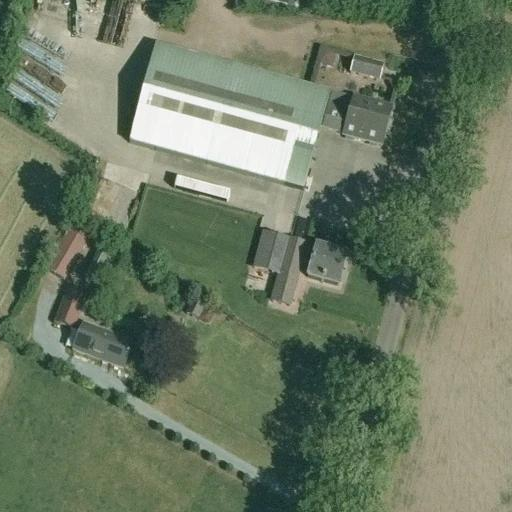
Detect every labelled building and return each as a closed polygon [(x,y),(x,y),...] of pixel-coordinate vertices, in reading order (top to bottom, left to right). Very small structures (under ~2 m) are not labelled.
[(336,53),(319,49),(315,67),(323,70),(333,64),(336,53)] [(328,96),(314,93),(154,50),(128,147),(302,194),(311,159),(319,128),(341,134),(347,113),(325,107),(328,96)] [(361,78),(380,82),(384,67),(354,58),(349,74),(361,78)] [(97,77),(110,70),(105,59),(91,65),(97,77)] [(392,109),(355,98),(352,97),(347,113),(341,134),(381,146),(392,109)] [(168,161),(167,172),(193,176),(195,165),(168,161)] [(216,175),(212,189),(268,204),(272,190),(216,175)] [(130,223),(143,226),(148,205),(135,202),(130,223)] [(73,224),(45,267),(65,279),(92,236),(73,224)] [(339,287),(348,258),(265,234),(255,268),(280,276),(277,288),(294,293),(303,263),(312,266),(309,279),(339,287)] [(73,331),(85,300),(68,293),(54,324),(73,331)] [(196,321),(203,308),(192,302),(185,316),(196,321)] [(126,371),(135,345),(86,326),(76,353),(126,371)]
